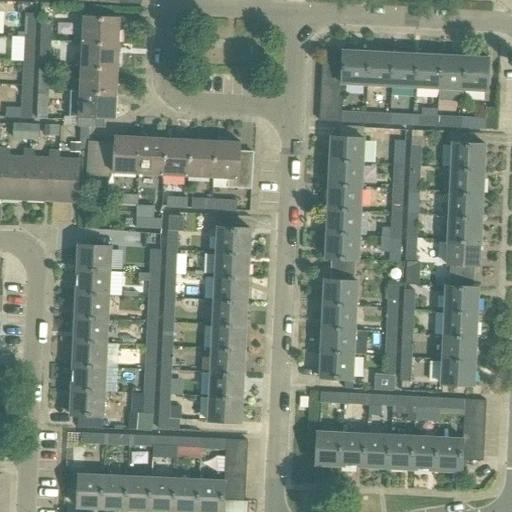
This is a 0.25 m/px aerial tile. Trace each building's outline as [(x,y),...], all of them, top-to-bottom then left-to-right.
[(26,33),(36,34),(37,14),(27,14),(26,33)] [(82,44),(118,46),(119,21),(84,19),(82,44)] [(41,41),(52,41),(53,21),(42,20),(41,41)] [(25,58),(35,58),(36,38),(25,37),(25,58)] [(81,69),(117,70),(118,46),(82,44),(81,69)] [(40,65),(51,66),(52,45),(41,45),(40,65)] [(342,76),(342,86),(368,87),(369,55),(364,55),(343,54),(343,64),(342,76)] [(369,55),(368,87),(392,88),(393,56),(369,55)] [(393,56),(392,88),(415,89),(416,57),(393,56)] [(415,89),(440,90),(442,58),(416,57),(415,89)] [(442,58),(440,90),(463,91),(465,59),(442,58)] [(465,59),(463,91),(485,92),(487,60),(465,59)] [(23,81),(34,82),(35,62),(24,61),(23,81)] [(321,63),(321,75),(342,76),(343,64),(321,63)] [(117,70),(81,69),(80,94),(115,95),(117,70)] [(50,87),(50,74),(51,70),(40,70),(39,90),(49,91),(50,87)] [(320,87),(342,88),(342,86),(342,76),(321,75),(320,87)] [(22,105),(33,106),(34,86),(23,86),(22,105)] [(320,87),(320,99),(341,100),(342,88),(320,87)] [(38,94),(37,115),(48,116),(49,95),(38,94)] [(115,95),(80,94),(79,105),(71,104),(71,118),(114,120),(115,95)] [(319,111),(341,112),(341,100),(320,99),(319,111)] [(319,111),(319,122),(340,123),(341,112),(319,111)] [(346,123),(366,124),(367,113),(346,112),(346,123)] [(369,124),(390,125),(390,114),(370,113),(369,124)] [(394,125),(414,126),(414,115),(394,114),(394,125)] [(417,126),(438,127),(438,116),(418,115),(417,126)] [(442,128),(462,129),(462,117),(442,116),(442,128)] [(467,129),(485,130),(486,119),(467,118),(467,129)] [(12,124),(11,139),(37,140),(37,125),(12,124)] [(58,135),(59,128),(44,127),(43,135),(58,135)] [(88,144),(89,128),(81,127),(80,144),(88,144)] [(115,173),(140,174),(142,139),(116,138),(116,144),(99,143),(97,177),(115,178),(115,173)] [(140,174),(163,175),(164,140),(142,139),(140,174)] [(164,140),(163,175),(188,177),(189,141),(164,140)] [(331,163),(362,165),(363,142),(332,140),(331,163)] [(212,178),(214,142),(189,141),(188,177),(212,178)] [(395,161),(405,161),(406,141),(396,141),(395,161)] [(241,144),(214,142),(212,178),(229,179),(228,188),(253,189),(255,155),(241,154),(241,144)] [(70,154),(80,155),(81,145),(71,144),(70,154)] [(471,146),(454,145),(453,171),(483,172),(484,146),(471,146)] [(411,147),(410,166),(421,167),(422,148),(411,147)] [(1,160),(0,189),(0,200),(25,202),(27,162),(10,162),(11,151),(2,150),(1,160)] [(25,202),(51,203),(53,164),(36,163),(37,152),(28,151),(27,162),(25,202)] [(53,164),(51,203),(76,205),(78,165),(62,164),(63,153),(54,153),(53,164)] [(331,163),(329,188),(361,189),(362,165),(331,163)] [(393,185),(404,185),(405,164),(394,164),(393,185)] [(410,170),(409,191),(420,191),(421,171),(410,170)] [(452,195),(482,196),(483,172),(453,171),(452,195)] [(328,212),(360,214),(361,189),(329,188),(328,212)] [(392,209),(403,209),(404,189),(393,189),(392,209)] [(118,205),(138,206),(139,195),(118,194),(118,205)] [(409,195),(408,214),(419,215),(420,196),(409,195)] [(452,195),(451,219),(480,220),(482,196),(452,195)] [(167,208),(188,209),(188,198),(168,197),(167,208)] [(192,209),(213,210),(213,199),(192,198),(192,209)] [(217,210),(237,211),(238,200),(217,199),(217,210)] [(168,224),(178,224),(178,212),(169,212),(168,224)] [(327,236),(358,238),(360,214),(328,212),(327,236)] [(391,233),(402,233),(403,213),(392,213),(391,233)] [(162,216),(135,214),(135,227),(161,228),(162,216)] [(407,238),(418,238),(419,219),(408,218),(407,238)] [(450,242),(479,244),(480,220),(451,219),(450,242)] [(216,255),(249,257),(250,232),(217,230),(216,255)] [(167,251),(178,252),(179,232),(168,231),(167,251)] [(79,244),(78,269),(110,270),(111,246),(110,246),(110,233),(86,232),(86,245),(79,244)] [(327,236),(326,260),(331,261),(353,262),(357,262),(358,238),(327,236)] [(390,257),(401,257),(402,237),(391,237),(390,257)] [(406,262),(417,263),(418,243),(407,242),(406,262)] [(450,288),(473,289),(474,267),(478,267),(479,244),(450,242),(448,265),(451,265),(450,288)] [(211,268),(212,248),(204,248),(203,268),(211,268)] [(161,269),(162,250),(151,249),(150,268),(161,269)] [(167,255),(166,274),(177,275),(178,255),(167,255)] [(216,255),(214,278),(248,279),(249,257),(216,255)] [(326,282),(324,307),(355,308),(356,284),(352,284),(353,262),(331,261),(330,283),(326,282)] [(77,293),(109,295),(110,270),(78,269),(77,293)] [(150,282),(149,293),(160,294),(161,273),(150,272),(150,282)] [(248,279),(214,278),(213,302),(247,304),(248,279)] [(165,299),(175,300),(176,280),(166,279),(165,299)] [(388,310),(399,311),(400,284),(389,284),(388,310)] [(473,289),(450,288),(448,288),(446,312),(476,314),(478,289),(473,289)] [(403,310),(414,310),(415,290),(405,290),(403,310)] [(77,293),(76,318),(108,319),(109,295),(77,293)] [(160,297),(149,297),(148,317),(159,318),(160,297)] [(247,304),(213,302),(212,327),(245,328),(247,304)] [(164,303),(164,322),(174,322),(175,303),(164,303)] [(355,308),(324,307),(323,331),(353,333),(355,308)] [(399,311),(388,310),(387,334),(398,335),(399,311)] [(446,312),(445,337),(475,339),(476,314),(446,312)] [(402,333),(414,334),(414,314),(403,314),(402,333)] [(108,319),(76,318),(74,342),(106,344),(108,319)] [(158,342),(159,322),(148,321),(147,342),(158,342)] [(174,322),(164,322),(162,347),(173,348),(174,322)] [(211,349),(244,351),(245,328),(212,327),(211,349)] [(353,333),(323,331),(322,355),(352,356),(353,333)] [(387,334),(385,358),(397,359),(398,335),(387,334)] [(475,339),(445,337),(444,362),(474,363),(475,339)] [(401,357),(412,358),(413,338),(402,338),(401,357)] [(106,344),(74,342),(73,367),(105,368),(106,344)] [(158,346),(147,346),(146,366),(157,367),(158,346)] [(244,351),(211,349),(210,374),(243,376),(244,351)] [(162,351),(161,371),(172,371),(173,352),(162,351)] [(351,381),(352,356),(322,355),(321,379),(342,381),(351,381)] [(385,358),(385,377),(374,377),(374,390),(395,391),(397,359),(385,358)] [(400,381),(411,382),(412,362),(401,362),(400,381)] [(474,363),(444,362),(443,384),(473,386),(474,363)] [(72,391),(104,393),(105,368),(73,367),(72,391)] [(156,391),(157,371),(146,370),(145,391),(156,391)] [(209,399),(242,401),(243,376),(210,374),(209,399)] [(160,396),(171,396),(172,375),(161,375),(160,396)] [(351,381),(342,381),(341,388),(351,389),(351,381)] [(103,417),(104,393),(72,391),(71,416),(103,417)] [(321,392),(320,403),(340,404),(341,393),(321,392)] [(345,393),(344,404),(365,405),(365,395),(345,393)] [(155,395),(144,395),(143,414),(154,414),(155,395)] [(369,395),(368,405),(388,407),(389,396),(369,395)] [(412,408),(413,397),(393,396),(392,407),(412,408)] [(417,397),(417,408),(436,409),(437,398),(417,397)] [(460,410),(461,400),(440,398),(440,409),(460,410)] [(242,401),(209,399),(207,424),(241,426),(242,401)] [(160,400),(159,429),(179,430),(179,419),(170,419),(171,401),(160,400)] [(465,414),(485,415),(486,403),(466,402),(465,414)] [(465,426),(485,427),(485,415),(465,414),(465,426)] [(464,438),(484,439),(485,427),(465,426),(464,438)] [(82,433),(82,444),(102,445),(102,434),(82,433)] [(106,434),(106,445),(125,446),(126,435),(106,434)] [(130,435),(130,446),(150,447),(150,436),(130,435)] [(316,468),(341,469),(342,436),(318,435),(316,468)] [(154,436),(153,447),(173,448),(174,437),(154,436)] [(342,436),(341,469),(365,470),(367,437),(342,436)] [(178,437),(177,448),(197,449),(198,438),(178,437)] [(367,437),(365,470),(389,471),(390,438),(367,437)] [(202,438),(201,449),(221,450),(222,439),(202,438)] [(414,439),(390,438),(389,471),(413,472),(414,439)] [(464,451),(484,451),(484,439),(464,438),(464,441),(464,451)] [(227,454),(246,455),(247,440),(227,439),(227,454)] [(414,439),(413,472),(437,473),(439,440),(414,439)] [(464,441),(439,440),(437,473),(463,474),(463,463),(464,451),(464,441)] [(464,451),(463,463),(483,464),(484,451),(464,451)] [(227,454),(226,467),(245,468),(246,455),(227,454)] [(225,479),(245,480),(245,468),(226,467),(225,479)] [(78,511),(102,511),(104,479),(79,478),(78,511)] [(102,511),(104,511),(126,511),(128,480),(104,479),(102,511)] [(224,492),(244,493),(245,480),(225,479),(225,484),(224,492)] [(126,511),(151,511),(153,481),(128,480),(126,511)] [(151,511),(174,511),(176,482),(153,481),(151,511)] [(176,482),(174,511),(198,511),(200,483),(176,482)] [(225,484),(200,483),(198,511),(223,511),(224,500),(224,492),(225,484)] [(244,493),(224,492),(224,500),(244,501),(244,493)] [(224,500),(223,511),(247,511),(248,501),(244,501),(224,500)]
